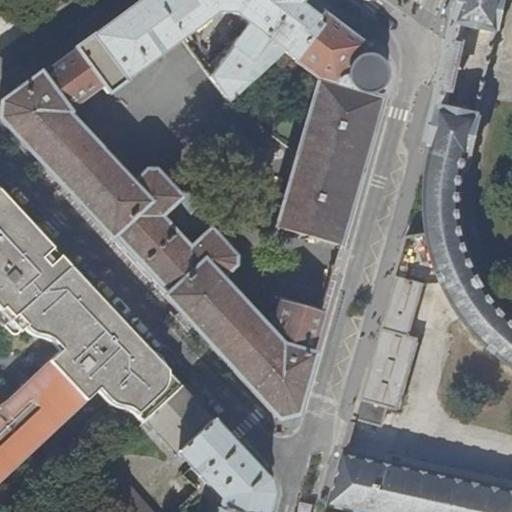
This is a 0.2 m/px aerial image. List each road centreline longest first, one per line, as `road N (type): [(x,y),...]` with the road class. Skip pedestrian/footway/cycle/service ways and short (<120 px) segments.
road 1 (residential): [(298,488),(421,34),(368,0)]
road 2 (residential): [(298,488),(0,163)]
road 3 (residential): [(98,0),(0,72)]
